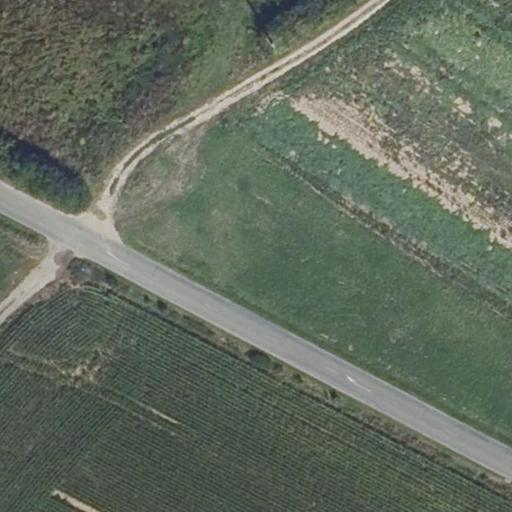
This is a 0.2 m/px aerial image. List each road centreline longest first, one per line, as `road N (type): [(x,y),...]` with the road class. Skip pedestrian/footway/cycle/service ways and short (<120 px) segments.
road 1 (tertiary): [(511,470),(0,203)]
road 2 (track): [(0,317),(157,160),(371,0)]
